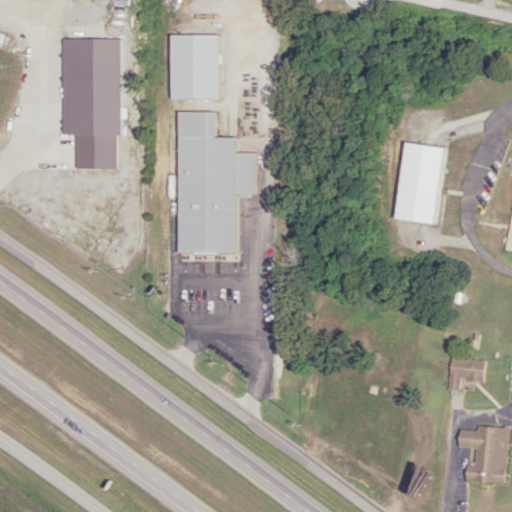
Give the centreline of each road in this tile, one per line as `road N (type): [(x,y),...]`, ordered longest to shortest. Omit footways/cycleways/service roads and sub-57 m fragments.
road 1 (residential): [(0,236),(374,511)]
road 2 (trunk): [(309,511),(0,279)]
road 3 (trunk): [(0,367),(192,511)]
road 4 (residential): [(0,437),(101,511)]
